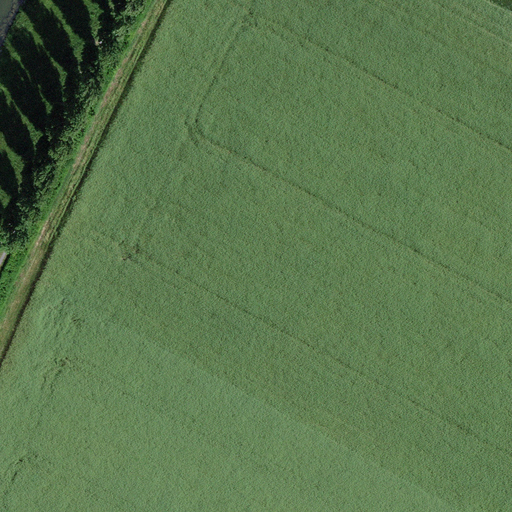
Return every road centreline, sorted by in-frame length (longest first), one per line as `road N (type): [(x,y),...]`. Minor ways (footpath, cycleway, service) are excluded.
road 1 (track): [(167,0),(0,366)]
road 2 (track): [(126,0),(0,254)]
